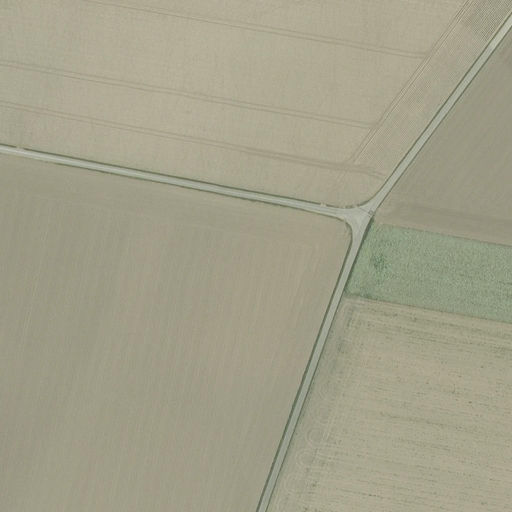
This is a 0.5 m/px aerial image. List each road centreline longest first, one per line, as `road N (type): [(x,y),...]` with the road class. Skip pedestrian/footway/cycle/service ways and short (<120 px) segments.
road 1 (unclassified): [(0,148),(365,217)]
road 2 (unclassified): [(365,217),(261,511)]
road 3 (unclassified): [(511,21),(365,217)]
